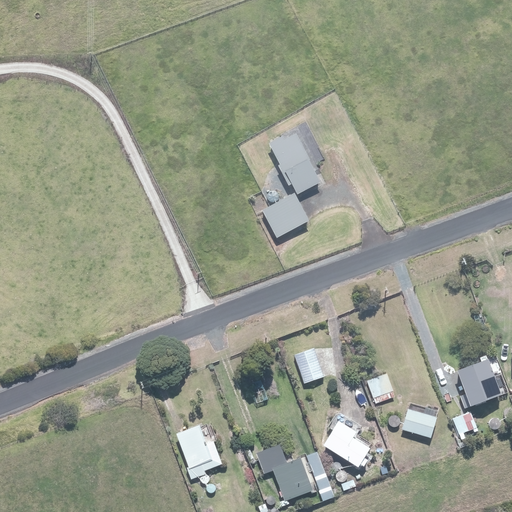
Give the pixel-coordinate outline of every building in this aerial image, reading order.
[(292,129),(267,143),(294,192),(319,178),(292,129)] [(291,195),(264,210),(280,238),(307,223),(291,195)] [(314,348),(295,355),(305,383),(324,376),(314,348)] [(489,359),(458,370),(471,406),(502,395),(489,359)] [(388,374),(368,380),(374,399),(393,393),(388,374)] [(438,418),(409,409),(402,429),(431,438),(438,418)] [(471,412),(452,419),(459,437),(478,430),(471,412)] [(339,421),(323,445),(358,468),(371,449),(353,438),(357,432),(339,421)] [(206,423),(177,435),(193,475),(222,464),(206,423)] [(257,454),(264,473),(273,469),(287,502),(313,492),(300,459),(287,464),(280,445),(257,454)]
